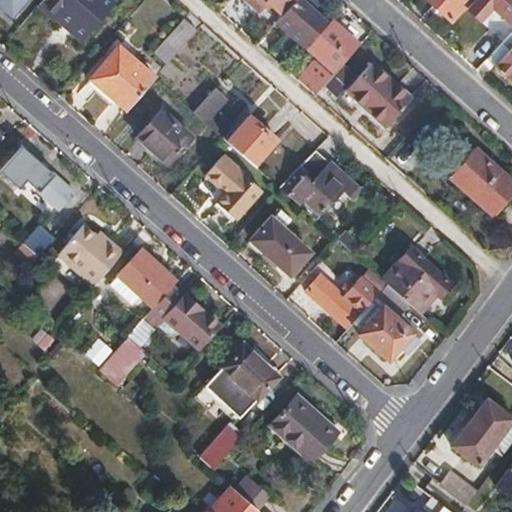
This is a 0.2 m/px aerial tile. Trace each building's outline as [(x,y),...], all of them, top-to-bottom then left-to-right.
[(0,0),(0,18),(3,21),(22,0),(0,0)] [(44,0),(39,7),(55,21),(63,12),(88,33),(114,3),(110,0),(44,0)] [(265,0),(284,17),(299,0),(298,0),(265,0)] [(284,17),(278,22),(307,48),(329,23),(315,10),(303,0),(298,0),(299,0),(284,17)] [(323,0),(303,0),(315,10),(323,0)] [(428,0),(451,20),(469,0),(428,0)] [(511,0),(487,0),(511,21),(511,19),(511,0)] [(63,12),(55,21),(79,43),(88,33),(63,12)] [(152,55),(165,68),(197,31),(184,19),(152,55)] [(480,39),(493,52),(511,31),(499,19),(480,39)] [(313,61),(297,80),(316,96),(359,47),(334,24),(311,50),(328,66),(324,71),(313,61)] [(511,46),(496,65),(511,78),(511,46)] [(115,102),(126,112),(156,79),(120,48),(86,86),(110,107),(115,102)] [(371,64),(348,90),(388,126),(411,100),(371,64)] [(195,114),(222,138),(227,132),(211,117),(227,100),(216,90),(195,114)] [(162,112),(138,138),(167,164),(191,138),(162,112)] [(250,117),(227,143),(253,166),(276,141),(250,117)] [(22,148),(1,172),(18,187),(25,180),(33,187),(30,190),(56,213),(74,194),(22,148)] [(465,169),(455,180),(493,213),(511,191),(511,181),(475,148),(460,164),(465,169)] [(316,151),(280,190),(289,198),(292,195),(302,204),(305,200),(320,213),(341,190),(347,195),(355,186),(316,151)] [(222,158),(206,177),(224,194),(213,206),(232,223),(260,192),(222,158)] [(355,186),(347,195),(351,199),(359,191),(355,186)] [(271,219),(253,239),(291,273),(309,253),(271,219)] [(21,244),(37,258),(54,238),(39,225),(21,244)] [(58,257),(93,287),(121,254),(109,243),(105,247),(84,227),(58,257)] [(337,241),(339,242),(351,253),(360,244),(346,232),(337,241)] [(388,285),(411,306),(420,313),(436,296),(440,299),(452,285),(410,248),(382,280),(388,285)] [(143,296),(154,306),(161,297),(175,281),(141,251),(112,285),(135,305),(143,296)] [(353,261),(344,271),(357,283),(365,272),(353,261)] [(322,276),(306,292),(345,326),(368,302),(355,291),(348,299),(322,276)] [(388,285),(377,297),(400,317),(411,306),(388,285)] [(160,320),(197,353),(219,329),(182,296),(172,308),(161,297),(154,306),(136,326),(147,335),(160,320)] [(375,319),(361,335),(389,358),(405,341),(412,346),(417,340),(379,306),(370,315),(375,319)] [(98,366),(111,349),(95,338),(83,354),(98,366)] [(114,386),(144,357),(127,338),(96,367),(114,386)] [(243,346),(205,388),(237,417),(275,376),(243,346)] [(297,396),(271,425),(310,461),(332,436),(314,419),(317,415),(297,396)] [(511,417),(487,399),(451,446),(476,465),(511,418),(511,417)] [(226,428),(199,458),(212,470),(238,440),(226,428)] [(449,471),(440,483),(445,487),(467,504),(476,492),(449,471)] [(511,473),(497,493),(511,503),(511,473)] [(247,479),(236,491),(256,509),(267,497),(247,479)] [(232,488),(209,511),(257,511),(258,511),(256,509),(236,491),(232,488)] [(416,511),(451,511),(436,500),(430,507),(434,509),(431,511),(417,511),(416,511)]
